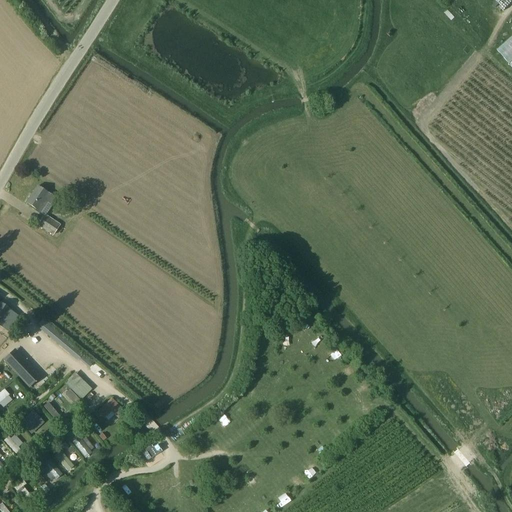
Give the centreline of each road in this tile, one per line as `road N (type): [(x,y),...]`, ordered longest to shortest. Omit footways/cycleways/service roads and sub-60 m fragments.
road 1 (track): [(0,289),(164,436)]
road 2 (tertiary): [(0,179),(112,0)]
road 3 (track): [(302,90),(283,64),(177,0)]
road 4 (track): [(54,511),(96,476),(166,460),(164,436)]
